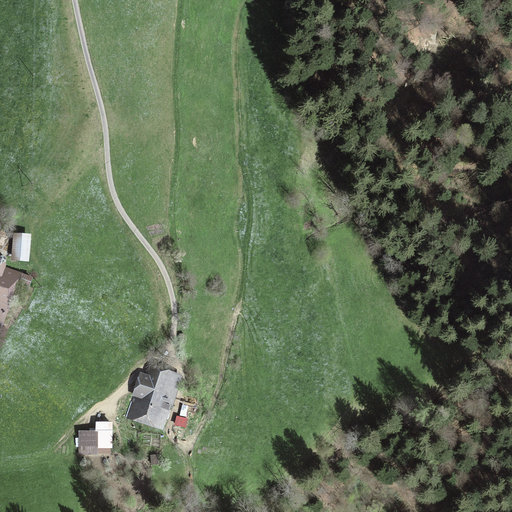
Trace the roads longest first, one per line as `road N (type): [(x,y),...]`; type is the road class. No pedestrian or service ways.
road 1 (track): [(74,0),(106,126),(111,184),(164,270),(176,309),(165,366)]
road 2 (track): [(176,309),(179,0)]
